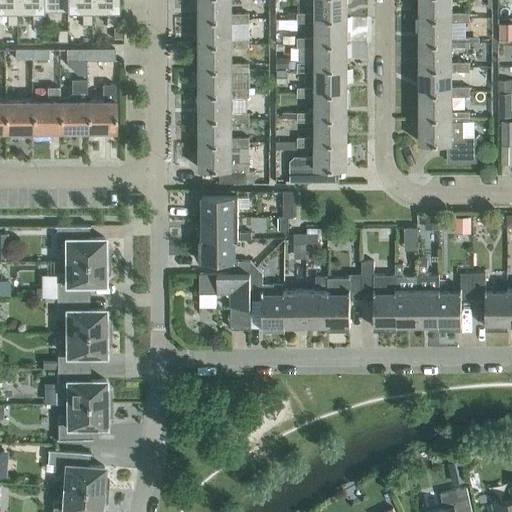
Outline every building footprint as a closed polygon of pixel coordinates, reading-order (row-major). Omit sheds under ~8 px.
[(16,0),(0,0),(0,10),(6,10),(6,37),(17,37),(17,10),(16,0)] [(42,10),(41,0),(16,0),(17,10),(31,10),(31,24),(41,24),(41,10),(42,10)] [(67,10),(67,0),(41,0),(42,10),(67,10)] [(92,10),(92,0),(67,0),(67,10),(81,10),(81,24),(91,24),(91,10),(92,10)] [(117,0),(92,0),(92,10),(106,10),(106,24),(116,24),(116,10),(117,10),(117,0)] [(231,13),(231,0),(199,0),(199,18),(231,18),(231,22),(249,22),(249,13),(231,13)] [(347,18),(347,0),(314,0),(315,12),(297,12),(297,22),(315,22),(315,18),(347,18)] [(469,21),(469,12),(451,12),(451,0),(419,0),(419,17),(451,17),(451,21),(469,21)] [(451,37),(451,21),(451,17),(419,17),(419,42),(451,42),(451,46),(469,46),(469,37),(451,37)] [(231,38),(231,22),(231,18),(199,18),(199,43),(231,43),(231,47),(249,47),(249,37),(231,38)] [(347,43),(347,18),(315,18),(315,22),(315,37),(297,37),(297,46),(315,46),(315,43),(347,43)] [(511,22),(500,23),(500,39),(511,38),(511,22)] [(113,38),(122,38),(122,25),(113,25),(113,38)] [(67,41),(67,29),(57,29),(57,41),(67,41)] [(83,30),(83,42),(92,42),(92,30),(83,30)] [(295,35),(284,35),(284,43),(295,43),(295,35)] [(451,61),(451,46),(451,42),(419,42),(419,67),(451,67),(451,71),(469,71),(469,61),(451,61)] [(231,62),(231,47),(231,43),(199,43),(199,68),(231,68),(231,72),(249,72),(249,62),(231,62)] [(347,67),(347,43),(315,43),(315,46),(315,62),(297,62),(297,71),(315,71),(315,67),(347,67)] [(31,58),(31,48),(15,48),(15,58),(31,58)] [(48,58),(48,48),(31,48),(31,58),(48,58)] [(86,60),(86,48),(66,48),(66,60),(86,60)] [(114,48),(86,48),(86,60),(114,60),(114,48)] [(276,58),(276,68),(288,67),(288,57),(276,58)] [(258,68),(270,68),(270,64),(270,58),(258,58),(258,68)] [(347,92),(347,67),(315,67),(315,71),(315,87),(297,87),(297,96),(315,96),(315,92),(347,92)] [(451,86),(451,71),(451,67),(419,67),(419,92),(451,92),(451,96),(469,96),(469,86),(451,86)] [(231,87),(231,72),(231,68),(199,68),(199,93),(231,93),(231,97),(249,97),(249,87),(231,87)] [(87,132),(86,100),(86,78),(71,79),(71,100),(59,100),(59,132),(87,132)] [(511,80),(499,80),(499,91),(510,91),(511,91),(511,80)] [(115,131),(114,100),(114,83),(101,83),(101,88),(102,88),(102,100),(86,100),(87,132),(115,131)] [(59,100),(59,86),(46,86),(46,100),(32,100),(32,132),(59,132),(59,100)] [(499,91),(499,110),(511,110),(510,91),(499,91)] [(347,117),(347,92),(315,92),(315,96),(315,111),(297,111),(297,121),(315,121),(315,117),(347,117)] [(451,111),(451,96),(451,92),(419,92),(419,117),(451,117),(451,120),(469,120),(469,111),(451,111)] [(231,112),(231,97),(231,93),(199,93),(199,118),(231,118),(231,121),(249,121),(249,112),(231,112)] [(32,132),(32,100),(4,100),(4,132),(32,132)] [(347,142),(347,117),(315,117),(315,121),(315,136),(297,136),(297,140),(297,146),(315,146),(315,142),(347,142)] [(476,136),(463,136),(451,136),(451,120),(451,117),(419,117),(419,142),(448,142),(448,161),(476,161),(476,136)] [(231,137),(231,121),(231,118),(199,118),(199,143),(231,143),(231,146),(249,146),(249,137),(231,137)] [(511,143),(511,120),(501,120),(501,144),(511,143)] [(347,167),(347,142),(315,142),(315,146),(315,156),(294,156),(290,160),(290,180),(338,180),(338,167),(347,167)] [(231,162),(231,146),(231,143),(199,143),(199,168),(230,168),(230,171),(240,171),(249,171),(249,162),(231,162)] [(253,182),(253,171),(249,171),(240,171),(230,171),(230,168),(219,168),(219,182),(253,182)] [(238,217),(238,194),(203,195),(203,217),(238,217)] [(293,216),(293,205),(283,205),(283,216),(289,216),(293,216)] [(438,215),(425,215),(425,226),(438,226),(438,215)] [(470,227),(470,215),(455,215),(455,227),(470,227)] [(289,229),(289,216),(283,216),(278,216),(278,229),(289,229)] [(238,231),(238,217),(203,217),(203,238),(238,238),(252,238),(251,231),(238,231)] [(104,243),(104,237),(90,237),(90,224),(55,225),(56,246),(65,246),(65,260),(109,260),(108,248),(104,243)] [(417,237),(417,227),(405,227),(405,237),(417,237)] [(346,241),(346,229),(331,229),(331,242),(346,241)] [(306,242),(306,232),(294,233),(294,243),(306,242)] [(318,242),(318,232),(306,232),(306,242),(318,242)] [(238,239),(238,238),(203,238),(199,238),(199,261),(229,260),(229,272),(250,272),(256,266),(250,260),(238,260),(238,259),(234,259),(234,239),(238,239)] [(439,292),(439,272),(438,272),(438,274),(428,274),(428,259),(417,259),(417,274),(418,323),(439,323),(439,292)] [(104,283),(104,277),(109,272),(109,260),(65,260),(65,274),(56,274),(56,296),(88,296),(88,284),(104,283)] [(395,292),(395,274),(374,274),(374,260),(362,260),(362,273),(362,298),(374,298),(374,327),(397,327),(397,323),(396,323),(396,292),(395,292)] [(418,323),(417,274),(403,274),(403,262),(395,262),(395,274),(395,292),(396,292),(396,323),(397,323),(418,323)] [(284,293),(284,289),(284,283),(263,283),(262,272),(256,266),(250,272),(250,299),(262,299),(262,328),(285,328),(285,324),(284,324),(284,293)] [(250,299),(250,272),(229,272),(199,272),(199,292),(230,292),(231,328),(250,328),(250,299)] [(461,298),(473,298),(473,272),(461,272),(461,288),(460,288),(460,292),(439,292),(439,323),(439,327),(461,327),(461,298)] [(507,291),(486,292),(486,288),(485,272),(473,272),(473,298),(485,297),(485,327),(508,327),(508,323),(507,291)] [(350,298),(362,298),(362,273),(349,273),(349,288),(348,288),(348,292),(328,292),(328,324),(327,324),(327,328),(350,328),(350,298)] [(56,296),(56,274),(41,275),(41,296),(56,296)] [(328,292),(328,288),(327,275),(315,275),(316,288),(306,288),(306,324),(327,324),(328,324),(328,292)] [(0,295),(9,295),(9,282),(0,282),(0,295)] [(306,324),(306,288),(284,289),(284,293),(284,324),(285,324),(306,324)] [(104,315),(104,308),(88,308),(88,296),(56,296),(56,309),(65,309),(66,331),(109,331),(109,319),(104,315)] [(105,355),(105,348),(109,343),(109,331),(66,331),(66,354),(57,355),(57,367),(88,367),(88,355),(105,355)] [(105,386),(105,379),(88,379),(88,367),(57,367),(57,382),(44,382),(44,403),(66,403),(110,402),(110,390),(105,386)] [(105,426),(105,419),(110,414),(110,402),(66,403),(66,414),(57,414),(57,438),(92,438),(92,426),(105,426)] [(103,472),(103,465),(90,464),(91,452),(48,449),(47,463),(55,463),(55,471),(64,472),(63,486),(107,489),(107,477),(103,472)] [(466,480),(461,460),(448,463),(452,483),(466,480)] [(46,462),(46,471),(55,471),(55,463),(47,463),(46,462)] [(100,511),(101,505),(106,501),(107,489),(63,486),(62,500),(53,499),(51,511),(86,511),(98,511),(100,511)] [(472,511),(467,486),(440,492),(444,508),(426,511),(472,511)] [(511,511),(511,486),(509,487),(511,500),(486,505),(487,511),(511,511)]
